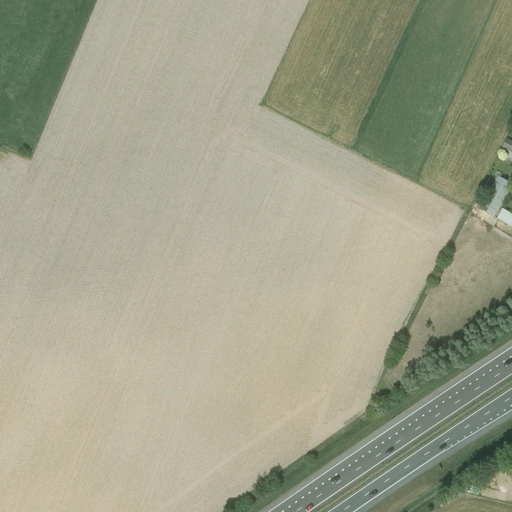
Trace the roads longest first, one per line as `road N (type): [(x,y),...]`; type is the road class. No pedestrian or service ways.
road 1 (motorway): [(511,366),(295,511)]
road 2 (motorway): [(340,511),(511,396)]
